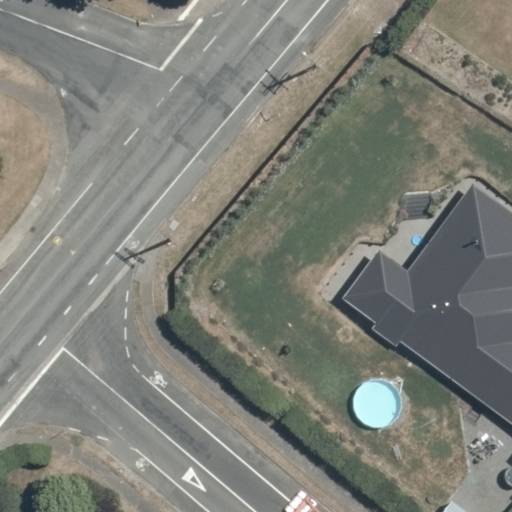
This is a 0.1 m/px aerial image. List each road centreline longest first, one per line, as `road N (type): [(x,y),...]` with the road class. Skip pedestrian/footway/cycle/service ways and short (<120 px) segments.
road 1 (residential): [(256,511),(24,317)]
road 2 (secondary): [(24,317),(209,91)]
road 3 (residential): [(0,10),(209,91)]
